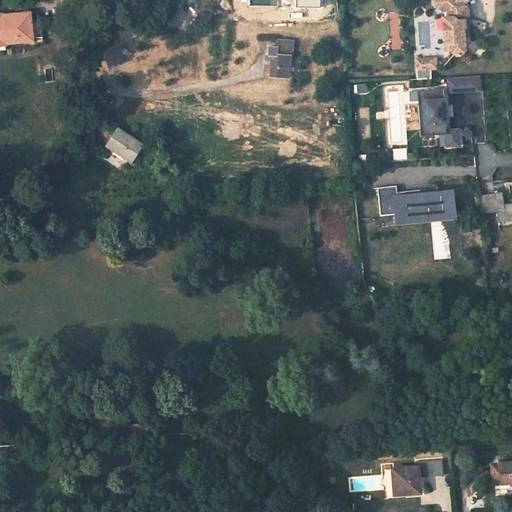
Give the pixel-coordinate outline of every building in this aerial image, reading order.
[(461,53),(465,49),(464,35),(463,35),(463,28),(464,28),(465,26),(465,19),(466,19),(465,5),(464,3),(459,0),(436,0),(436,3),(445,12),(449,11),(449,17),(444,17),(445,30),(446,30),(447,42),(451,42),(452,50),(456,54),(461,53)] [(0,53),(6,53),(5,45),(7,45),(7,43),(34,40),(35,44),(44,43),(42,20),(32,21),(31,10),(2,13),(2,12),(0,11),(0,53)] [(269,81),(286,81),(286,60),(289,60),(288,45),(273,45),(274,51),(265,52),(266,60),(268,60),(269,81)] [(416,60),(421,60),(421,68),(437,67),(436,57),(416,58),(416,60)] [(447,88),(463,87),(463,91),(479,90),(478,75),(446,77),(447,88)] [(445,129),(443,85),(417,86),(418,97),(424,97),(425,121),(434,121),(434,131),(445,130),(446,145),(458,144),(458,128),(445,129)] [(107,145),(133,161),(145,143),(119,127),(107,145)] [(394,184),(375,186),(378,214),(407,212),(407,217),(450,213),(449,203),(448,191),(419,194),(418,188),(395,190),(394,184)] [(511,194),(503,196),(502,184),(479,187),(480,208),(496,205),(498,218),(511,215),(511,194)] [(511,460),(489,462),(492,482),(511,480),(511,460)] [(388,468),(390,494),(416,492),(415,467),(388,468)]
